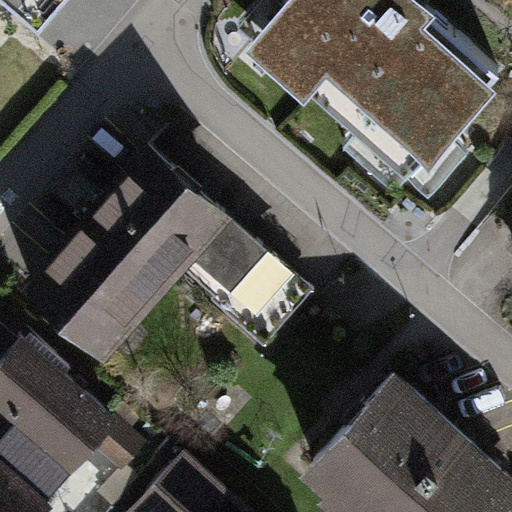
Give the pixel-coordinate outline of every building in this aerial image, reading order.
[(268,0),(242,30),(302,83),(324,59),(426,149),(493,73),(421,10),(430,0),(268,0)] [(57,297),(37,320),(87,365),(188,254),(250,311),(285,273),(136,138),(21,264),(57,297)] [(511,229),(498,244),(511,256),(511,282),(509,286),(511,290),(511,229)] [(152,440),(8,325),(0,335),(0,468),(40,500),(81,448),(120,480),(152,440)] [(488,511),(508,491),(375,367),(278,469),(323,511),(488,511)] [(141,511),(248,511),(189,459),(141,511)] [(0,511),(29,511),(40,500),(0,468),(0,511)]
